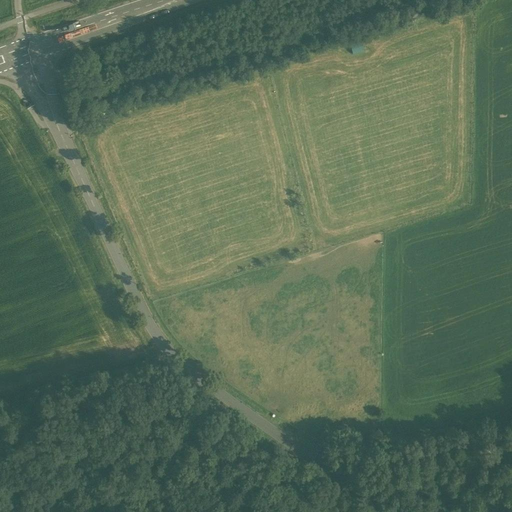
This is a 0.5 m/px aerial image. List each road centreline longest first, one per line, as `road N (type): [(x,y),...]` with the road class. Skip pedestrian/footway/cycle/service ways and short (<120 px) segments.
road 1 (tertiary): [(389,511),(192,373),(162,343),(57,125),(30,48)]
road 2 (secondary): [(30,48),(171,0)]
